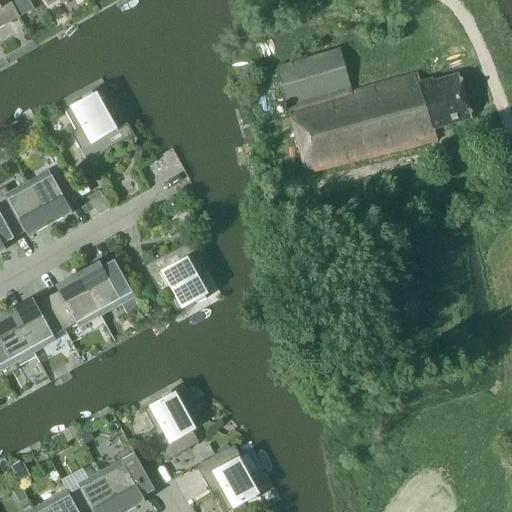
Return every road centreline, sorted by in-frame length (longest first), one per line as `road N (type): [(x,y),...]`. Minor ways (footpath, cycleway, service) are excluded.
road 1 (residential): [(168,193),(0,285)]
road 2 (track): [(511,159),(469,25),(444,0)]
